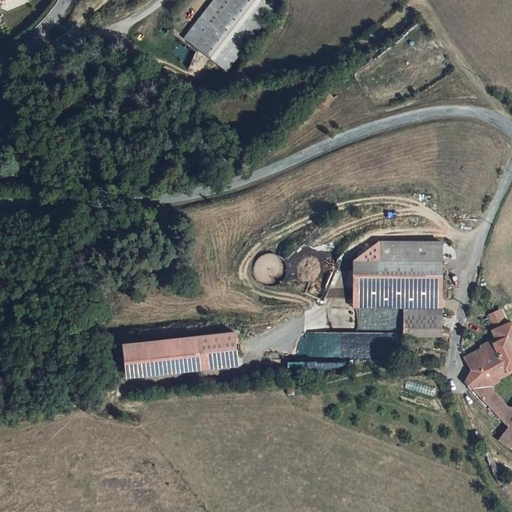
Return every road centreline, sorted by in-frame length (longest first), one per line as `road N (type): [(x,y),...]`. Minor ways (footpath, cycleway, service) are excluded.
road 1 (tertiary): [(511,131),(473,108),(431,111),(197,192),(0,201)]
road 2 (track): [(498,118),(427,9),(410,10),(330,62),(234,86),(195,88),(104,27)]
road 3 (residential): [(511,170),(477,249),(460,320),(455,359),(462,392)]
